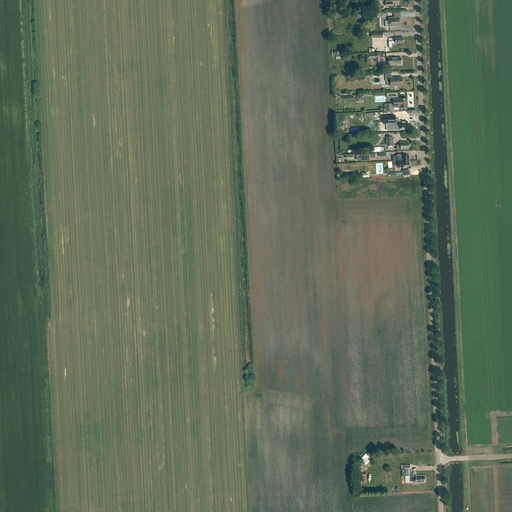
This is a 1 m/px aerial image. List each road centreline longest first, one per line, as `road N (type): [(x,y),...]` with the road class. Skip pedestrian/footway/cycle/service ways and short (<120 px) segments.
road 1 (residential): [(428,262),(415,0)]
road 2 (unclassified): [(438,459),(428,262)]
